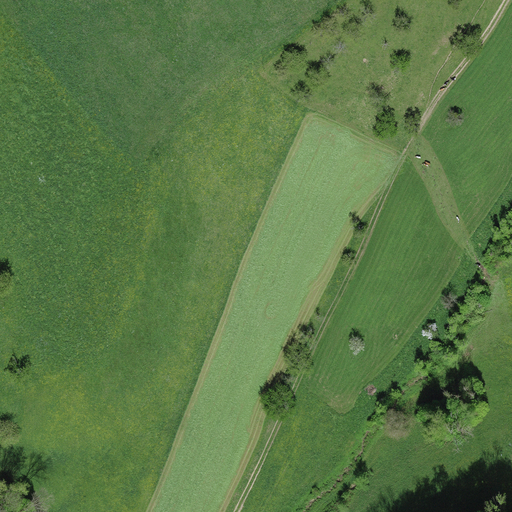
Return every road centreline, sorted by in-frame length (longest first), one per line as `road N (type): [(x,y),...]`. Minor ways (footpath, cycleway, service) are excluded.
road 1 (track): [(505,0),(412,134),(233,511)]
road 2 (track): [(30,511),(23,462),(32,372)]
